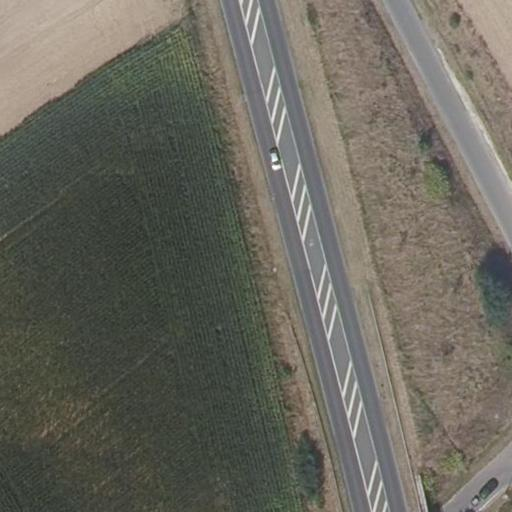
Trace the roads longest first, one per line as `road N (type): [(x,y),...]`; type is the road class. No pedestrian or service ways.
road 1 (primary): [(399,511),(267,0)]
road 2 (primary): [(231,0),(362,511)]
road 3 (primary): [(511,223),(396,0)]
